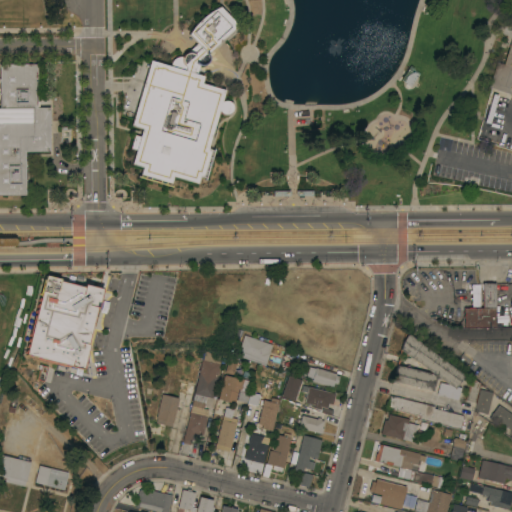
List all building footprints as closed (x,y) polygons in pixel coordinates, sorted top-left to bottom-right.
[(187,34),(206,54),(236,26),(220,8),(214,9),(209,11),(202,15),(196,19),(191,25),(189,30),(187,34)] [(511,96),(486,88),(494,62),(500,64),(511,27),(511,96)] [(149,60),(130,125),(141,128),(138,137),(133,135),(129,149),(134,150),(130,165),(141,168),(139,175),(167,183),(169,176),(195,184),(197,176),(201,177),(209,149),(206,148),(217,110),(218,112),(220,114),(222,115),(225,115),(228,114),(230,112),(231,109),(231,107),(230,104),(228,102),(226,101),(223,100),(220,101),(219,102),(223,90),(201,83),(203,76),(149,60)] [(0,194),(24,194),(23,151),(47,150),(47,107),(35,107),(34,64),(0,64),(0,194)] [(88,326),(85,325),(82,327),(83,330),(73,337),(71,334),(68,336),(59,369),(24,360),(35,316),(47,319),(48,315),(46,314),(38,299),(43,278),(47,276),(47,277),(67,281),(76,296),(76,298),(81,299),(83,291),(96,294),(88,326)] [(481,283),(494,283),(494,327),(463,327),(463,308),(481,308),(481,283)] [(464,375),(456,386),(461,387),(457,399),(437,394),(440,382),(449,385),(440,377),(435,379),(432,391),(392,381),(396,365),(432,374),(432,373),(432,372),(400,350),(402,341),(408,334),(464,375)] [(272,344),(265,365),(238,355),(245,335),(272,344)] [(285,350),(296,354),(291,369),(280,365),(285,350)] [(203,359),(204,360),(206,351),(223,355),(212,398),(206,396),(203,411),(208,413),(203,435),(195,433),(195,434),(193,433),(190,444),(182,442),(203,359)] [(312,381),(312,378),(306,376),(309,366),(315,368),(315,367),(336,373),(335,375),(339,376),(337,383),(334,382),(332,387),(312,381)] [(189,407),(178,404),(173,422),(171,426),(156,422),(157,418),(156,418),(162,394),(164,394),(169,375),(196,382),(189,407)] [(225,375),(241,379),(235,403),(219,399),(225,375)] [(289,375),(301,379),(299,385),(297,384),(293,397),(284,394),(285,391),(284,390),(289,375)] [(474,402),(465,400),(470,377),(479,383),(474,402)] [(237,400),(241,386),(251,389),(250,392),(260,394),(257,406),(237,400)] [(335,393),(332,404),(328,403),(327,408),(332,409),(331,414),(321,412),(323,407),(321,406),(320,409),(314,408),(314,404),(305,402),(308,387),(335,393)] [(480,389),(492,392),(487,414),(486,413),(485,418),(474,410),(480,389)] [(419,419),(420,416),(388,408),(391,395),(434,406),(434,408),(463,415),(460,429),(419,419)] [(263,400),(270,401),(271,397),(279,399),(278,403),(272,429),(268,430),(261,428),(262,425),(257,423),(263,400)] [(511,414),(511,432),(509,430),(510,430),(503,425),(501,427),(489,418),(491,415),(491,414),(492,412),(493,412),(498,404),(511,414)] [(409,419),(408,422),(417,425),(412,442),(380,433),(384,419),(387,420),(388,414),(409,419)] [(223,415),(237,419),(229,452),(215,448),(223,415)] [(317,419),(318,417),(321,418),(321,420),(323,420),(322,428),(323,428),(322,433),(321,433),(320,433),(298,427),(301,415),(317,419)] [(283,467),(282,467),(281,471),(272,469),(273,465),(266,463),(269,450),(273,451),(277,434),(283,436),(284,432),(290,434),(290,437),(283,467)] [(250,433),(264,436),(262,442),(268,443),(263,463),(243,459),(250,433)] [(303,435),(321,440),(316,458),(309,456),(308,460),(315,462),(313,470),(305,467),(304,472),(312,475),(309,487),(298,484),(302,472),(294,470),(303,435)] [(466,440),(461,461),(449,458),(453,445),(452,445),(454,437),(466,440)] [(399,467),(374,460),(376,453),(377,453),(379,444),(400,449),(400,448),(419,453),(419,454),(426,456),(424,461),(418,460),(417,463),(419,463),(417,472),(423,473),(424,472),(439,476),(437,487),(397,477),(399,467)] [(30,461),(24,486),(0,480),(0,458),(1,454),(30,461)] [(511,466),(511,479),(504,478),(503,483),(477,477),(482,460),(511,466)] [(46,484),(35,481),(39,465),(50,468),(46,484)] [(474,468),(471,480),(459,477),(462,465),(474,468)] [(406,486),(403,500),(372,492),(372,491),(369,491),(371,481),(375,482),(376,479),(406,486)] [(475,506),(479,487),(467,484),(463,503),(475,506)] [(511,493),(508,510),(489,505),(490,501),(487,500),(488,496),(481,494),(483,485),(511,493)] [(160,511),(138,506),(138,505),(135,504),(139,490),(142,488),(171,495),(168,511),(164,511),(160,511)] [(176,511),(182,489),(187,490),(187,489),(191,489),(190,491),(195,492),(192,506),(197,507),(199,497),(213,500),(211,506),(213,507),(212,511),(195,511),(196,511),(183,509),(182,511),(176,511)] [(428,502),(431,489),(451,494),(445,511),(420,511),(414,510),(417,499),(428,502)] [(237,509),(236,511),(220,511),(221,510),(215,508),(217,499),(223,500),(222,505),(237,509)] [(467,506),(465,511),(451,511),(453,503),(467,506)]
